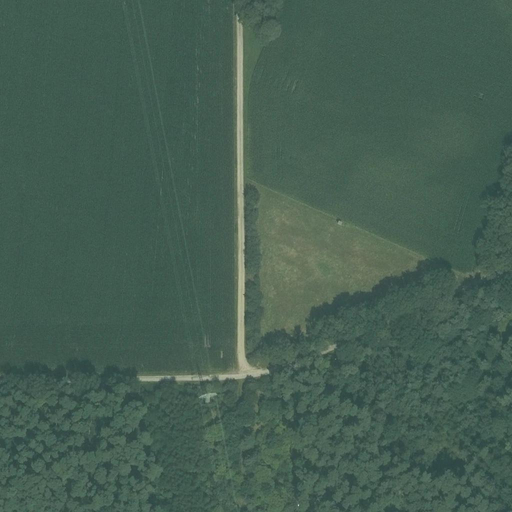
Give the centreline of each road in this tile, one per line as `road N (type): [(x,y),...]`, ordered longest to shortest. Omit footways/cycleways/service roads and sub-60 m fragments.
road 1 (track): [(0,381),(241,376),(295,364),(511,270)]
road 2 (track): [(236,0),(241,376),(275,511)]
